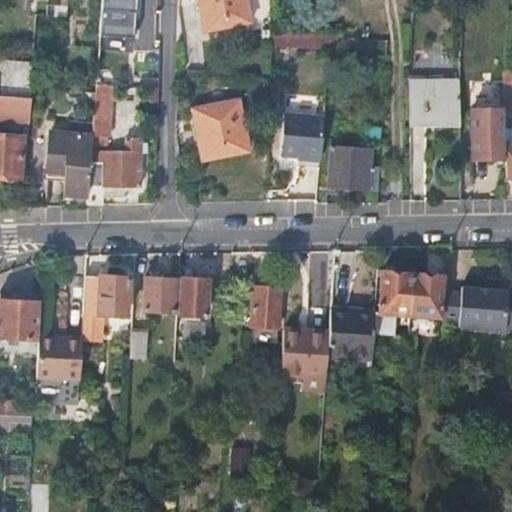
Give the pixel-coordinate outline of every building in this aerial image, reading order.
[(149,48),(150,0),(102,0),(102,32),(127,33),(127,47),(149,48)] [(247,0),(199,0),(206,31),(252,21),(247,0)] [(270,47),(329,50),(329,31),(271,28),(270,47)] [(387,39),(330,34),(329,46),(386,52),(387,39)] [(0,82),(0,93),(29,96),(31,62),(1,60),(0,82)] [(502,82),(503,90),(511,89),(511,72),(511,65),(502,65),(502,66),(502,82)] [(459,80),(409,81),(409,121),(459,121),(459,80)] [(112,84),(95,82),(92,124),(92,134),(110,134),(111,111),(112,84)] [(0,93),(0,119),(27,122),(29,96),(0,93)] [(237,100),(195,108),(205,159),(247,151),(237,100)] [(280,151),(320,155),(324,110),(283,107),(280,151)] [(503,121),(503,107),(470,108),(470,157),(503,156),(503,138),(503,124),(503,121)] [(92,134),(92,124),(50,121),(48,169),(65,170),(64,193),(85,195),(88,144),(91,144),(92,134)] [(503,138),(506,138),(511,137),(511,123),(503,124),(503,138)] [(381,137),(382,125),(366,124),(365,136),(381,137)] [(21,134),(0,132),(0,174),(18,176),(21,134)] [(124,147),(95,149),(95,163),(101,163),(102,184),(140,183),(140,137),(125,136),(124,147)] [(328,188),(378,190),(379,167),(372,167),(372,148),(331,146),(328,188)] [(374,310),(374,315),(373,333),(396,334),(397,313),(410,314),(412,274),(382,272),(379,310),(374,310)] [(443,276),(412,274),(410,314),(440,316),(443,276)] [(96,277),(84,276),(82,313),(124,315),(126,276),(97,275),(96,277)] [(175,278),(145,277),(144,310),(174,311),(175,278)] [(206,279),(181,277),(180,314),(205,315),(206,279)] [(280,287),(253,284),(250,324),(278,326),(280,287)] [(461,291),(446,290),(444,319),(458,320),(457,326),(504,330),(508,290),(462,285),(461,291)] [(36,301),(0,299),(0,335),(34,337),(36,301)] [(330,306),(328,336),(327,354),(371,358),(373,333),(374,315),(346,313),(347,307),(330,306)] [(374,310),(347,307),(346,313),(374,315),(374,310)] [(306,330),(283,329),(280,378),(325,381),(327,354),(328,336),(306,334),(306,330)] [(145,332),(130,331),(129,358),(144,359),(145,332)] [(66,340),(38,340),(36,383),(79,385),(81,339),(67,338),(66,340)] [(36,398),(0,396),(0,411),(35,414),(36,398)] [(35,414),(0,411),(0,427),(34,430),(35,414)] [(107,435),(99,434),(98,465),(115,464),(116,442),(107,441),(107,435)] [(30,482),(28,511),(47,511),(49,483),(30,482)]
